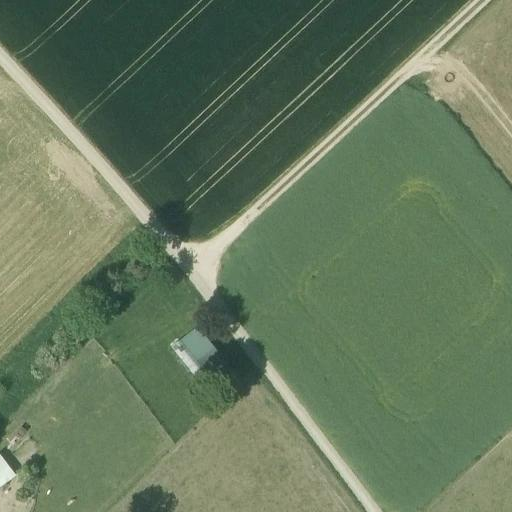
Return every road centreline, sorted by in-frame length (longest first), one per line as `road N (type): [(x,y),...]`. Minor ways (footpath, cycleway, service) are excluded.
road 1 (track): [(372,511),(189,270),(0,62)]
road 2 (track): [(479,0),(189,270)]
